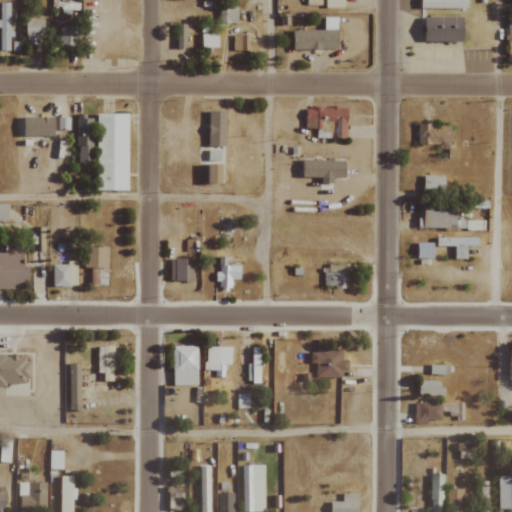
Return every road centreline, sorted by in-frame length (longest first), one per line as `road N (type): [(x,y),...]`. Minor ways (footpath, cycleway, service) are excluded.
road 1 (residential): [(148,511),(151,0)]
road 2 (residential): [(0,316),(511,318)]
road 3 (residential): [(511,85),(0,84)]
road 4 (residential): [(381,511),(381,0)]
